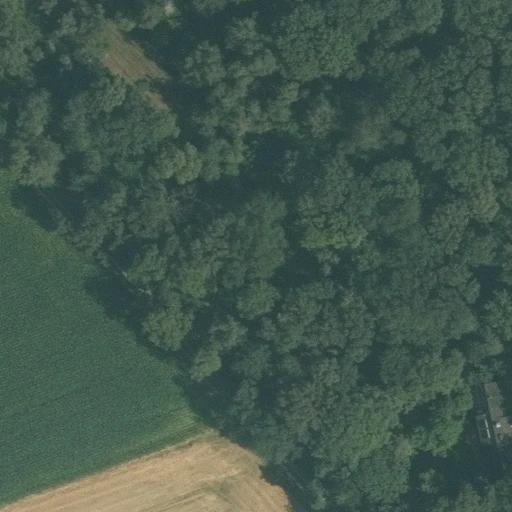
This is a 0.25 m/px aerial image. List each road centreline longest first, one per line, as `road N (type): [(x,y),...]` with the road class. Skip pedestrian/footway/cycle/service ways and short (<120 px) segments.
road 1 (track): [(0,148),(326,511)]
road 2 (track): [(511,32),(191,359)]
